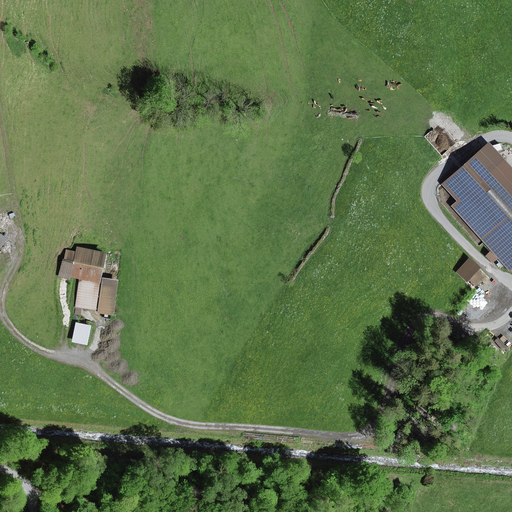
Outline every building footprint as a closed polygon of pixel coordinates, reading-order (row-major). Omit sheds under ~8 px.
[(485,153),(463,173),(459,169),(442,184),(459,203),(499,168),(485,153)] [(509,268),(511,265),(511,182),(499,168),(459,203),(454,207),(509,268)] [(15,247),(18,234),(0,221),(0,220),(0,235),(6,240),(0,246),(0,251),(9,259),(17,249),(15,247)] [(77,254),(72,276),(82,278),(96,281),(98,281),(104,255),(78,249),(77,254)] [(71,275),(72,276),(77,254),(67,251),(59,277),(70,279),(71,275)] [(76,304),(91,307),(96,281),(82,278),(76,304)] [(117,283),(105,281),(100,311),(112,312),(117,283)] [(73,338),(87,341),(90,327),(76,324),(73,338)]
